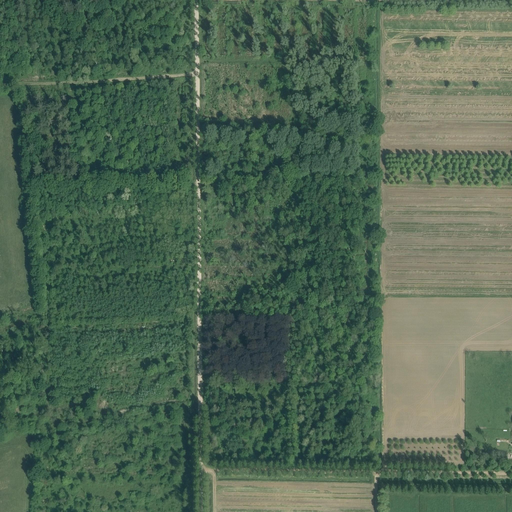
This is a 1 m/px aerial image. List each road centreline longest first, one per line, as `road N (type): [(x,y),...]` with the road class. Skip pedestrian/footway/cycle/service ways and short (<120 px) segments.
road 1 (track): [(197,184),(201,511)]
road 2 (track): [(511,473),(291,471)]
road 3 (track): [(0,86),(196,76)]
